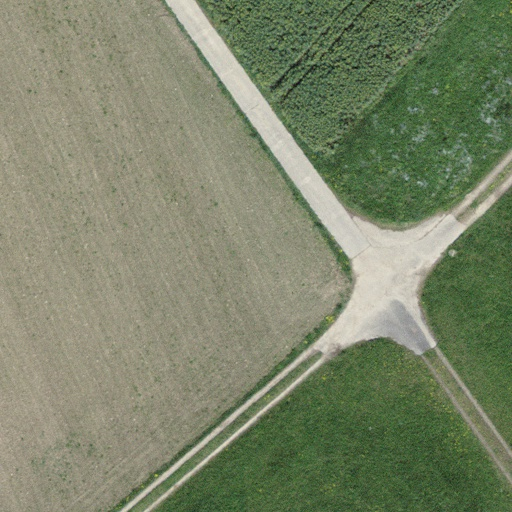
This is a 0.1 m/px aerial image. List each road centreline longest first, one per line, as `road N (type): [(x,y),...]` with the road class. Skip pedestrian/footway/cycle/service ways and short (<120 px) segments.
road 1 (track): [(511,478),(175,0)]
road 2 (track): [(137,511),(387,299),(511,159)]
